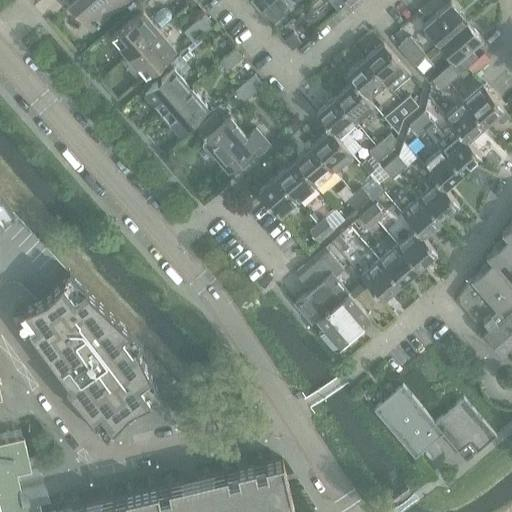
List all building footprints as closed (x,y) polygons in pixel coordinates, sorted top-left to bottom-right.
[(72,0),(69,3),(80,15),(78,17),(87,27),(89,26),(91,29),(116,8),(117,9),(127,0),(72,0)] [(274,0),(249,0),(250,0),(260,12),(274,0)] [(274,0),(260,12),(271,25),(289,9),(281,0),(274,0)] [(450,0),(422,24),(438,43),(466,19),(450,0)] [(168,9),(162,7),(150,18),(159,28),(171,18),(171,12),(168,9)] [(142,9),(111,35),(128,54),(159,28),(150,18),(142,9)] [(204,13),(204,14),(183,32),(192,42),(213,24),(204,13)] [(470,49),(482,38),(466,19),(438,43),(453,60),(449,64),(458,74),(477,58),(470,49)] [(176,48),(159,28),(128,54),(145,75),(176,48)] [(301,41),(293,32),(284,40),(292,49),(301,41)] [(413,64),(426,54),(409,35),(397,45),(413,64)] [(410,73),(404,66),(383,42),(365,57),(386,81),(385,82),(392,89),(410,73)] [(186,47),(178,54),(186,62),(194,55),(186,47)] [(236,47),(220,61),(227,70),(244,56),(236,47)] [(477,58),(475,59),(481,66),(489,58),(484,52),(477,58)] [(368,97),(385,82),(386,81),(365,57),(346,74),(352,81),(353,81),(367,98),(368,97)] [(458,74),(449,64),(441,71),(449,82),(458,74)] [(174,66),(144,91),(161,111),(191,85),(174,66)] [(431,79),(440,90),(449,82),(441,71),(431,79)] [(254,73),(234,90),(243,101),(263,84),(254,73)] [(353,81),(352,81),(335,96),(356,121),(375,106),(368,97),(367,98),(353,81)] [(510,115),(482,83),(464,99),(485,123),(493,116),(498,121),(502,122),(510,115)] [(178,130),(208,105),(191,85),(161,111),(178,130)] [(466,139),(485,123),(464,99),(460,94),(452,101),(456,106),(445,115),(453,125),(459,132),(460,132),(466,139)] [(419,106),(410,95),(403,101),(412,112),(419,106)] [(354,139),(346,130),(356,121),(335,96),(316,113),(330,129),(331,129),(338,137),(339,137),(346,145),(354,139)] [(402,121),(404,119),(412,112),(403,101),(395,108),(383,117),(397,132),(402,121)] [(256,127),(247,136),(230,116),(224,121),(215,111),(197,127),(205,137),(203,139),(229,170),(252,149),(257,155),(270,144),(256,127)] [(443,133),(424,111),(416,117),(425,128),(442,147),(462,172),(481,156),(466,139),(460,132),(459,132),(453,125),(443,133)] [(416,117),(408,124),(418,135),(425,128),(416,117)] [(331,129),(330,129),(313,145),(333,169),(334,169),(352,153),(346,145),(339,137),(338,137),(331,129)] [(390,133),(384,138),(376,145),(385,155),(393,149),(395,139),(390,133)] [(334,169),(333,169),(313,145),(294,160),(315,185),(322,193),(340,177),(334,169)] [(369,151),(378,161),(385,155),(376,145),(369,151)] [(462,172),(442,147),(423,163),(437,180),(438,179),(444,187),(445,187),(462,172)] [(399,171),(407,164),(398,154),(390,160),(399,171)] [(366,158),(361,163),(369,172),(375,168),(366,158)] [(294,160),(276,176),(297,201),(315,185),(294,160)] [(382,167),(391,178),(399,171),(390,160),(382,167)] [(257,192),(279,216),(297,201),(276,176),(257,192)] [(438,179),(437,180),(420,195),(441,219),(459,204),(445,187),(444,187),(438,179)] [(371,196),(362,186),(353,193),(362,204),(371,196)] [(0,225),(18,213),(0,187),(0,225)] [(346,199),(355,210),(362,204),(353,193),(346,199)] [(436,252),(422,235),(441,219),(420,195),(401,210),(436,252)] [(377,219),(384,213),(375,202),(368,209),(377,219)] [(360,216),(369,226),(377,219),(368,209),(360,216)] [(401,210),(415,227),(397,243),(418,268),(436,252),(401,210)] [(334,228),(325,217),(317,224),(326,234),(334,228)] [(483,331),(502,315),(497,309),(498,308),(511,296),(511,222),(501,232),(506,237),(485,255),(490,261),(471,277),(456,299),(473,320),(476,323),(483,331)] [(317,224),(310,230),(318,241),(326,234),(317,224)] [(339,251),(348,243),(339,233),(331,241),(339,251)] [(418,268),(397,243),(379,259),(400,283),(418,268)] [(318,282),(295,301),(312,321),(317,317),(347,291),(334,276),(343,268),(325,246),(303,265),(318,282)] [(360,275),(381,299),(400,283),(379,259),(360,275)] [(45,296),(14,312),(105,434),(124,414),(130,421),(138,412),(134,407),(160,394),(128,330),(129,329),(129,330),(130,329),(69,271),(45,296)] [(317,317),(338,342),(369,316),(347,291),(317,317)] [(511,306),(502,315),(483,331),(501,352),(508,346),(511,350),(511,306)] [(463,396),(434,420),(402,383),(373,407),(415,456),(423,449),(431,458),(441,450),(433,440),(443,432),(458,450),(460,449),(467,458),(496,435),(463,396)] [(0,511),(41,511),(38,497),(24,501),(16,471),(31,467),(23,437),(0,442),(0,399),(2,399),(0,391),(0,511)] [(291,494),(282,459),(282,458),(55,511),(294,511),(290,494),(291,494)]
